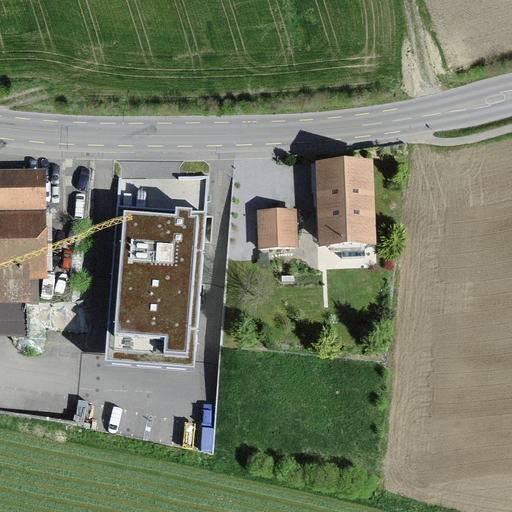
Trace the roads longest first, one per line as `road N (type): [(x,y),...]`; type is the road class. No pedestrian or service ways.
road 1 (tertiary): [(511,97),(309,130),(0,126)]
road 2 (unknown): [(245,132),(204,389),(179,399),(0,374)]
